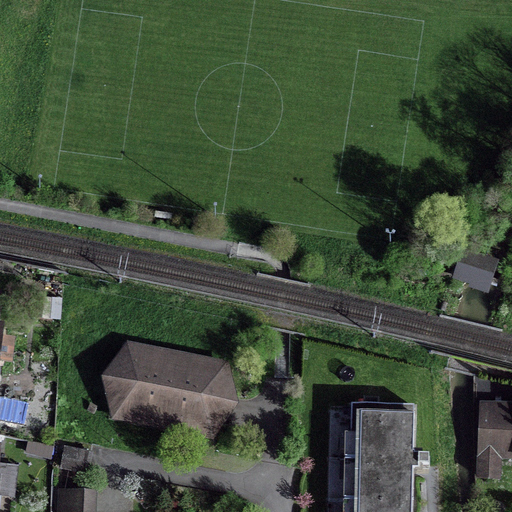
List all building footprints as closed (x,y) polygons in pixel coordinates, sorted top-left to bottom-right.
[(484,264),(463,257),(456,278),(473,284),(472,288),(476,290),(483,292),(492,267),(484,264)] [(48,321),(50,300),(35,299),(33,319),(48,321)] [(0,360),(7,361),(9,343),(0,341),(0,360)] [(114,416),(210,435),(223,370),(126,351),(114,416)] [(411,406),(351,405),(348,511),(408,511),(410,463),(411,406)] [(511,410),(479,409),(477,457),(511,458),(511,410)] [(88,511),(90,495),(60,494),(58,511),(88,511)]
